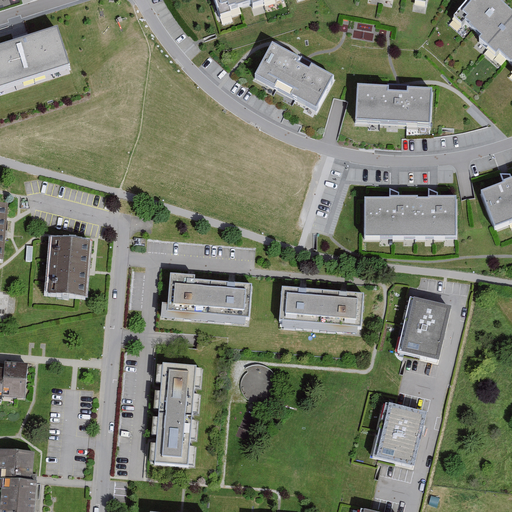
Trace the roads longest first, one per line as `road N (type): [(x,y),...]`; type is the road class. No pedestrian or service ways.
road 1 (residential): [(143,0),(204,83),(280,134),(389,161),(460,157),(511,143)]
road 2 (residential): [(101,511),(123,225),(29,198)]
road 3 (residential): [(411,511),(459,301),(420,294)]
